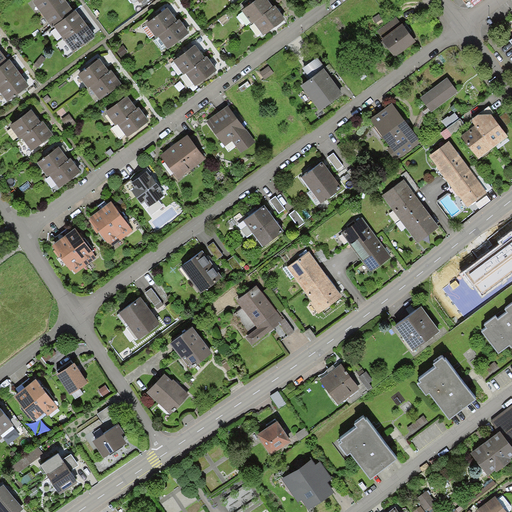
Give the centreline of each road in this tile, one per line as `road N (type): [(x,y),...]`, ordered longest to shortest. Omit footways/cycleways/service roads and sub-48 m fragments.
road 1 (residential): [(78,312),(462,18)]
road 2 (tertiary): [(171,450),(511,200)]
road 3 (residential): [(22,230),(334,0)]
road 4 (residential): [(353,511),(511,391)]
road 5 (residential): [(78,312),(171,450)]
